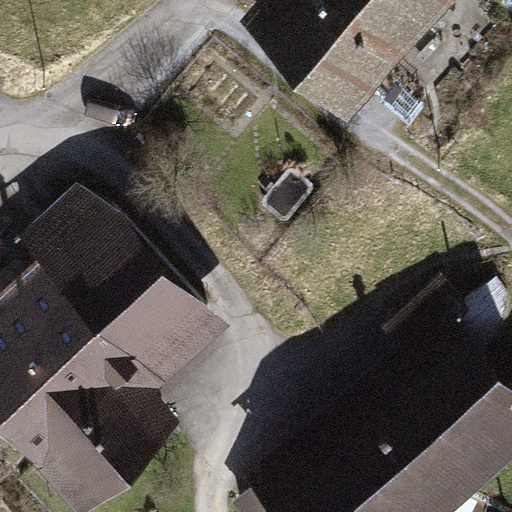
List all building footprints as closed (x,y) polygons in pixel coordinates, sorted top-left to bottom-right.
[(263,0),(259,4),(346,87),(428,0),(263,0)] [(30,235),(52,257),(87,294),(142,356),(207,300),(114,200),(85,186),(30,235)] [(31,342),(87,294),(52,257),(0,300),(0,390),(41,352),(31,342)] [(419,344),(241,497),(254,511),(406,511),(511,423),(511,371),(504,379),(453,317),(467,303),(442,275),(396,316),(419,344)] [(0,392),(46,442),(128,368),(142,356),(87,294),(31,342),(41,352),(0,390),(0,392)] [(128,368),(46,442),(83,484),(165,409),(128,368)]
